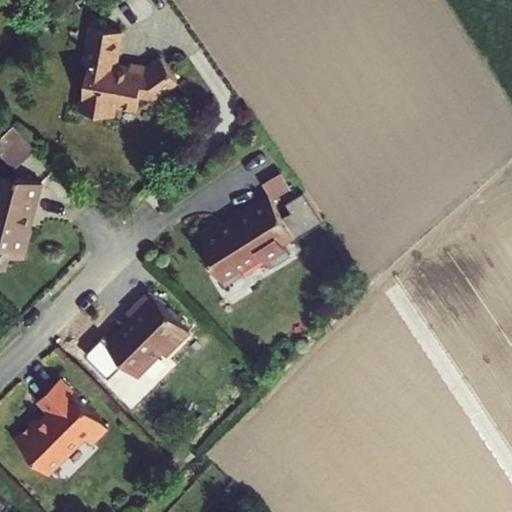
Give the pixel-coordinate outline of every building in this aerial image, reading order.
[(122,29),(92,24),(86,62),(89,62),(80,107),(111,113),(113,102),(136,106),(138,92),(151,95),(175,78),(160,56),(145,65),(130,62),(129,67),(115,64),(116,59),(122,29)] [(267,193),(271,199),(290,188),(280,170),(260,182),(267,193)] [(15,177),(0,172),(0,247),(24,255),(31,225),(28,224),(24,223),(28,207),(32,208),(41,178),(17,172),(15,177)] [(222,225),(219,221),(217,218),(196,231),(210,256),(207,258),(223,284),(241,273),(238,268),(261,254),(268,266),(289,253),(282,242),(321,218),(302,190),(284,201),(289,210),(281,215),(271,199),(267,193),(238,210),(241,214),(222,225)] [(24,223),(28,224),(32,208),(28,207),(24,223)] [(238,210),(219,221),(222,225),(241,214),(238,210)] [(131,316),(105,342),(136,373),(160,349),(165,353),(189,329),(148,288),(126,310),(131,316)] [(90,442),(107,426),(59,377),(37,398),(50,411),(39,422),(34,417),(14,437),(47,471),(83,435),(90,442)] [(0,510),(8,503),(0,494),(0,510)]
